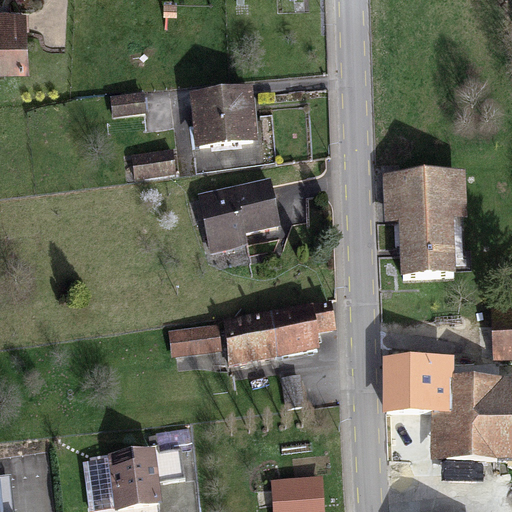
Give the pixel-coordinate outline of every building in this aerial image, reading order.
[(0,16),(0,72),(29,72),(28,16),(0,16)] [(248,90),(193,95),(198,147),(253,142),(248,90)] [(141,96),(113,97),(114,114),(142,112),(141,96)] [(171,152),(133,157),(136,177),(174,172),(171,152)] [(402,221),(402,278),(452,278),(452,222),(464,222),(464,178),(383,178),(383,221),(402,221)] [(272,192),(203,204),(212,255),(243,250),(241,240),(279,233),(272,192)] [(212,306),(194,308),(196,326),(214,324),(212,306)] [(511,310),(498,310),(497,357),(511,356),(511,310)] [(314,315),(226,330),(233,368),(321,353),(314,315)] [(215,327),(169,332),(172,357),(218,351),(215,327)] [(423,433),(423,457),(511,457),(511,381),(450,381),(450,365),(388,364),(387,411),(432,411),(432,433),(423,433)] [(284,384),(287,411),(300,409),(297,383),(284,384)] [(172,475),(168,451),(104,460),(111,508),(147,503),(144,479),(172,475)] [(324,511),(321,476),(270,479),(272,511),(324,511)]
